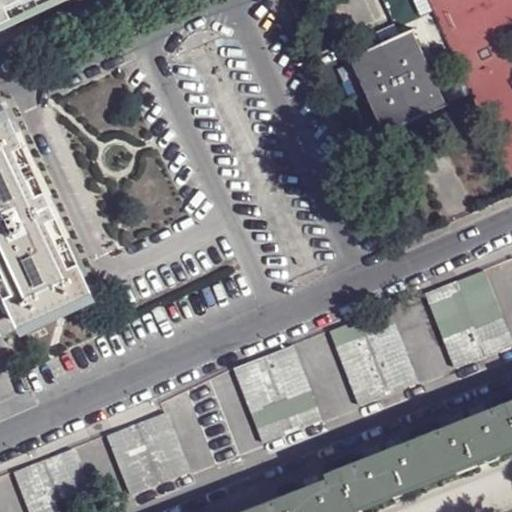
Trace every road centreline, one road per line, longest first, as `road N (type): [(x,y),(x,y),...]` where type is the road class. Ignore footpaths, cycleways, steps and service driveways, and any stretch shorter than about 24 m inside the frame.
road 1 (residential): [(0,441),(511,219)]
road 2 (residential): [(225,0),(24,92),(0,86)]
